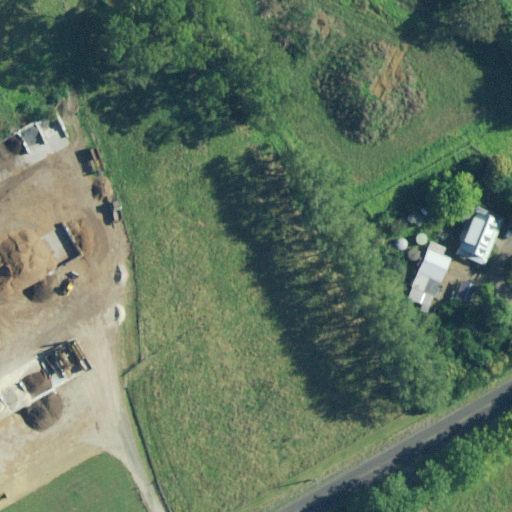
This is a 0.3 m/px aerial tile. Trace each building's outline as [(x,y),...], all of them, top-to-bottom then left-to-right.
[(0,185),(73,145),(54,111),(0,140),(0,185)] [(502,218),(474,207),(456,252),(483,263),(502,218)] [(0,303),(66,266),(48,232),(0,258),(0,303)] [(449,259),(426,250),(406,299),(429,308),(449,259)] [(0,421),(80,378),(61,344),(0,377),(0,421)]
